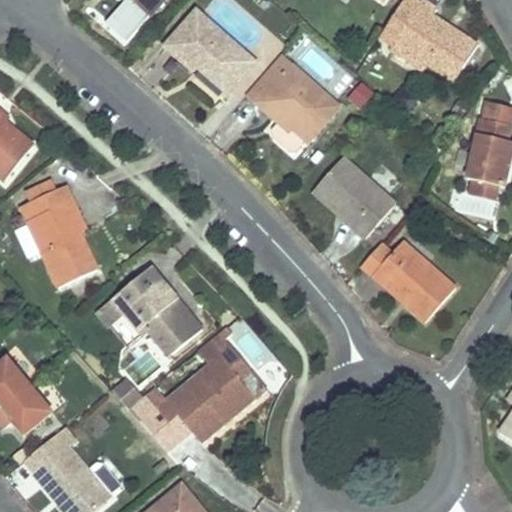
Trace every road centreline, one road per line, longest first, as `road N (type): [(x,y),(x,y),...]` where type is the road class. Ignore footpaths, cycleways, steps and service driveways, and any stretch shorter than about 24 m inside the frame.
road 1 (residential): [(359,365),(322,291),(14,0)]
road 2 (residential): [(359,365),(334,377),(304,422),(302,450),(327,498)]
road 3 (residential): [(438,386),(511,287)]
